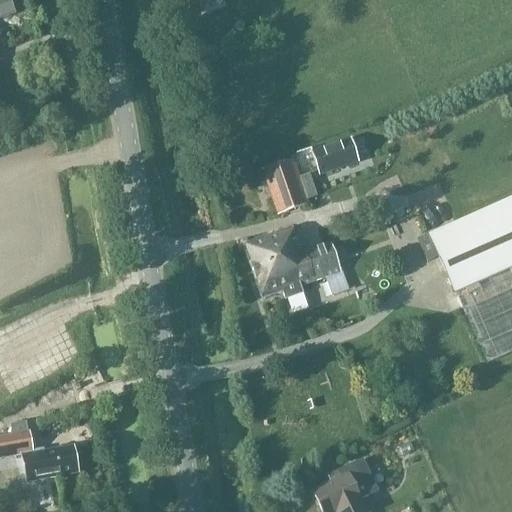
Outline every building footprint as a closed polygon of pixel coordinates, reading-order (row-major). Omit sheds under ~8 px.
[(0,0),(0,19),(16,15),(13,2),(15,1),(14,0),(0,0)] [(311,153),(319,176),(357,163),(349,140),(311,153)] [(309,204),(304,190),(293,158),(261,168),(277,215),(309,204)] [(454,294),(511,268),(511,197),(428,235),(454,294)] [(302,253),(293,227),(244,245),(251,269),(270,262),(272,266),(302,255),(302,253)] [(270,262),(251,269),(261,300),(282,293),(285,301),(302,295),(299,286),(341,272),(330,244),(302,253),(302,255),(272,266),(270,262)] [(511,268),(454,294),(487,364),(511,352),(511,268)] [(0,458),(22,455),(27,483),(78,474),(74,448),(43,454),(42,450),(31,452),(28,433),(0,438),(0,458)] [(364,510),(359,499),(377,491),(362,459),(327,475),(331,481),(312,490),(322,511),(369,511),(367,509),(364,510)]
